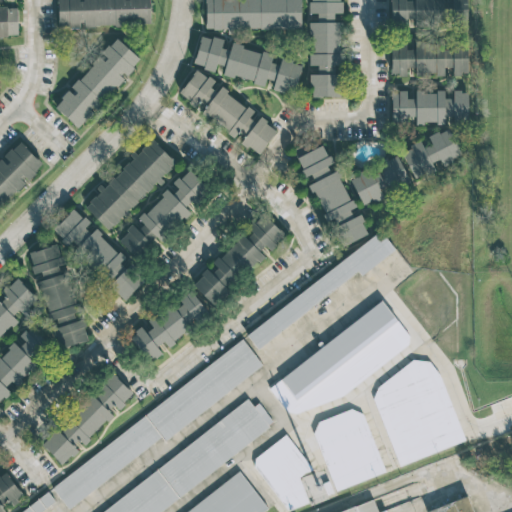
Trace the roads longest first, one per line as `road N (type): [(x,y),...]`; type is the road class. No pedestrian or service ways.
road 1 (residential): [(183,0),(182,22),(147,101),(88,163)]
road 2 (residential): [(88,163),(0,253)]
